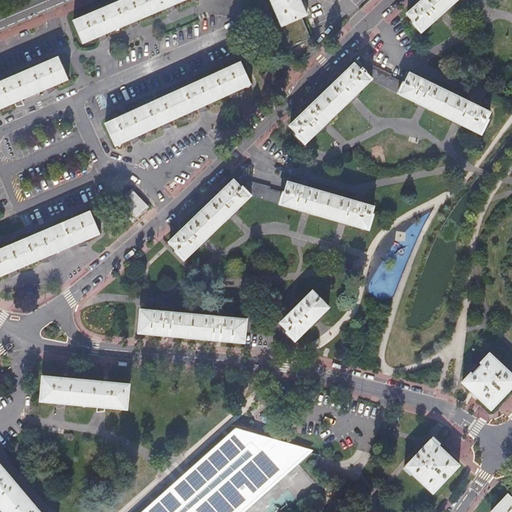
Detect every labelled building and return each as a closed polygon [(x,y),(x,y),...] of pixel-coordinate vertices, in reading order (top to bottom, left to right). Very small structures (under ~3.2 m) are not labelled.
[(124,0),(73,22),(82,44),(97,37),(98,40),(102,40),(107,39),(104,35),(129,24),(130,26),(134,26),(139,25),(137,21),(165,9),(167,12),(170,11),(175,10),(173,6),(186,0),(124,0)] [(281,27),(302,19),(307,17),(302,4),(300,0),(270,0),(271,1),(268,2),(270,7),(272,12),(275,11),(281,27)] [(423,31),(440,16),(441,17),(447,12),(445,11),(457,0),(423,0),(408,14),(416,22),(415,23),(423,31)] [(302,19),(281,27),(290,48),(310,40),(302,19)] [(21,101),(45,91),(46,93),(50,92),(54,92),(53,87),(67,81),(57,59),(0,82),(0,109),(13,104),(15,108),(18,106),(22,103),(21,101)] [(209,105),(230,96),(231,98),(235,97),(239,96),(238,92),(252,86),(242,63),(106,124),(116,146),(130,140),(133,143),(137,141),(140,139),(139,136),(163,126),(164,129),(169,126),(173,123),(172,121),(201,108),(203,111),(207,110),(210,109),(209,105)] [(355,96),(372,80),(355,63),(291,125),(298,133),(297,135),(305,143),(322,127),(324,128),(329,123),(328,122),(350,101),(351,102),(356,97),(355,96)] [(261,84),(271,94),(282,83),(272,73),(267,73),(262,78),(261,84)] [(399,92),(403,81),(381,73),(377,84),(399,92)] [(490,113),(410,74),(401,95),(419,104),(426,107),(454,120),(453,122),(460,125),(460,124),(474,130),(475,130),(480,133),(481,131),(482,132),(489,119),(487,118),(490,113)] [(251,195),(241,187),(234,180),(170,242),(177,250),(176,250),(184,259),(202,242),(204,243),(207,239),(206,238),(229,216),(230,217),(235,213),(234,212),(251,195)] [(288,182),(281,205),(301,210),(310,213),(340,221),(340,223),(346,224),(347,223),(367,229),(368,227),(369,227),(373,215),(371,215),(373,207),(288,182)] [(133,190),(117,205),(133,222),(149,207),(133,190)] [(91,212),(0,250),(0,277),(9,274),(11,278),(14,275),(17,273),(16,271),(41,260),(43,264),(46,261),(49,259),(48,257),(78,244),(80,247),(83,245),(86,243),(85,241),(100,234),(91,212)] [(310,323),(312,325),(318,320),(315,318),(327,306),(311,291),(280,323),(285,328),(282,331),(288,337),(290,335),(294,339),(310,323)] [(139,333),(169,336),(169,337),(176,338),(176,336),(207,339),(206,341),(214,342),(214,340),(244,343),(246,320),(141,310),(139,333)] [(480,362),(482,363),(472,375),(470,373),(462,382),(490,409),(511,386),(511,375),(489,353),(480,362)] [(130,386),(43,377),(41,401),(127,410),(130,386)] [(239,511),(307,452),(269,441),(253,455),(248,450),(259,441),(255,437),(250,442),(239,430),(226,442),(223,445),(221,442),(212,450),(213,449),(215,452),(212,455),(210,452),(201,460),(202,459),(204,462),(201,465),(199,462),(190,470),(191,469),(193,472),(190,475),(189,475),(181,482),(172,491),(155,506),(152,503),(141,511),(239,511)] [(447,449),(445,447),(444,449),(432,437),(403,468),(409,474),(411,472),(432,492),(458,465),(447,454),(449,451),(447,449)] [(40,511),(0,464),(0,507),(4,511),(40,511)] [(170,488),(152,503),(155,506),(172,491),(170,488)] [(511,511),(511,499),(506,494),(488,511),(511,511)]
